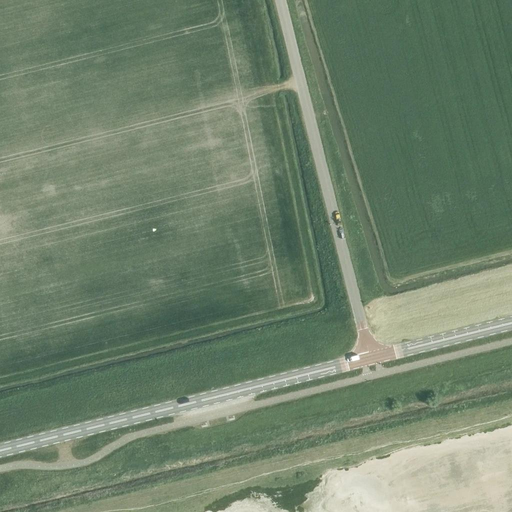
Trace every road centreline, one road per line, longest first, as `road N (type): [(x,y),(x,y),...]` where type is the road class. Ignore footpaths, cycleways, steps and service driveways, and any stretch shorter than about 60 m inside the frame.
road 1 (secondary): [(0,450),(369,358)]
road 2 (unclassified): [(369,358),(279,0)]
road 3 (secondary): [(369,358),(511,323)]
